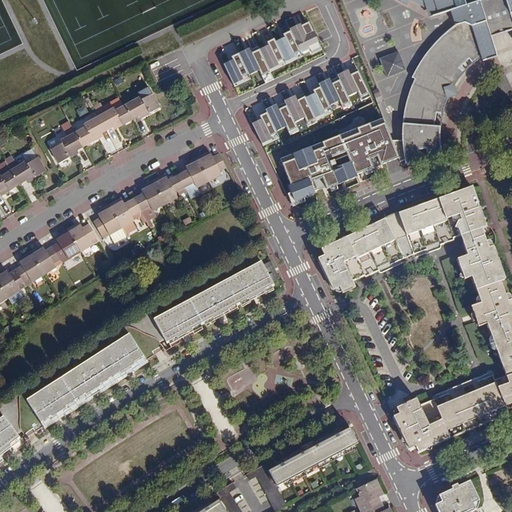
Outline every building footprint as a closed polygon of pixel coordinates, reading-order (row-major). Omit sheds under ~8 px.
[(450,11),(456,26),(454,27),(442,37),(431,48),(420,62),(412,78),(415,79),(411,92),(405,112),(402,132),(402,141),(391,141),(398,159),(399,162),(406,160),(419,155),(417,151),(427,150),(427,152),(440,147),(439,140),(440,128),(434,127),(435,113),(442,115),(443,109),(447,99),(458,96),(454,86),(463,73),(459,70),(469,59),(473,64),(481,58),(486,54),(490,52),(494,50),(491,38),(486,20),(485,19),(471,23),(466,7),(463,0),(411,0),(412,0),(427,9),(436,5),(439,15),(450,11)] [(485,19),(497,15),(496,14),(491,0),(487,0),(466,7),(471,23),(485,19)] [(511,0),(491,0),(496,14),(508,10),(511,9),(511,0)] [(430,18),(439,15),(436,5),(427,9),(430,18)] [(329,10),(314,17),(321,35),(336,28),(329,10)] [(511,22),(508,10),(496,14),(497,15),(503,34),(511,30),(511,22)] [(497,15),(485,19),(486,20),(491,38),(503,34),(497,15)] [(301,24),(289,30),(290,31),(301,54),(311,49),(313,54),(324,49),(311,22),(302,26),(301,24)] [(275,42),(285,63),(301,55),(301,54),(290,31),(283,35),(284,38),(275,42)] [(259,50),(268,71),(285,63),(275,42),(274,39),(266,43),(268,46),(259,50)] [(238,54),(249,75),(258,71),(263,80),(271,76),(269,73),(268,71),(259,50),(257,47),(249,51),(248,49),(238,54)] [(497,58),(494,50),(490,52),(486,54),(481,58),(482,63),(497,58)] [(399,52),(380,59),(387,78),(406,71),(399,52)] [(223,65),(233,85),(249,77),(249,75),(238,54),(231,58),(232,61),(223,65)] [(286,65),(302,57),(301,55),(285,63),(286,65)] [(286,65),(285,63),(268,71),(269,73),(286,65)] [(348,70),(337,76),(338,77),(347,97),(357,92),(362,101),(370,97),(356,69),(348,72),(348,70)] [(265,84),(273,80),(271,76),(263,80),(265,84)] [(234,88),(250,79),(249,77),(233,85),(234,88)] [(320,88),(328,106),(339,101),(343,110),(351,106),(347,97),(338,77),(330,81),(329,79),(318,85),(320,88)] [(305,98),(313,117),(330,109),(328,106),(320,88),(312,91),(314,94),(305,98)] [(294,96),(283,102),(284,103),(293,121),(303,116),(307,125),(315,121),(314,119),(305,98),(303,94),(295,98),(294,96)] [(62,145),(51,150),(58,164),(70,158),(69,157),(94,143),(92,138),(121,123),(122,125),(147,112),(148,115),(160,108),(152,95),(141,101),(140,98),(115,112),(113,109),(85,125),(86,128),(60,142),(62,145)] [(266,113),(274,130),(284,125),(288,133),(297,129),(293,121),(284,103),(276,107),(275,105),(265,110),(266,113)] [(330,109),(313,117),(314,119),(331,111),(330,109)] [(251,124),(259,142),(276,134),(274,130),(266,113),(259,117),(260,120),(251,124)] [(391,141),(383,119),(322,142),(323,147),(312,151),(310,146),(280,158),(290,185),(288,186),(294,201),(314,194),(314,191),(337,182),(338,184),(356,178),(355,175),(398,159),(391,141)] [(259,142),(260,144),(277,136),(276,134),(259,142)] [(440,147),(427,152),(429,156),(441,152),(440,147)] [(0,193),(8,189),(10,191),(34,175),(35,178),(46,172),(33,150),(22,156),(25,161),(18,166),(13,158),(6,163),(11,172),(1,178),(1,177),(0,177),(0,193)] [(209,151),(196,158),(198,161),(211,154),(209,151)] [(198,161),(209,182),(222,175),(220,171),(225,168),(219,155),(213,157),(212,154),(211,154),(198,161)] [(420,158),(419,155),(406,160),(407,163),(420,158)] [(198,161),(196,158),(185,164),(186,167),(198,161)] [(188,171),(178,176),(185,188),(194,183),(197,188),(209,182),(198,161),(186,167),(188,171)] [(0,175),(1,177),(1,178),(11,172),(6,163),(0,166),(0,175)] [(153,182),(154,184),(168,177),(166,174),(153,182)] [(168,177),(154,184),(166,205),(179,198),(176,193),(185,188),(178,176),(169,180),(168,177)] [(143,191),(154,184),(153,182),(141,188),(143,191)] [(134,200),(141,212),(151,206),(154,212),(166,205),(154,184),(143,191),(144,194),(134,200)] [(366,232),(364,229),(350,236),(352,238),(346,241),(345,238),(327,247),(329,250),(322,254),(324,256),(317,259),(323,271),(326,270),(329,276),(325,277),(332,290),(338,288),(351,282),(364,276),(365,277),(377,272),(379,273),(382,273),(403,263),(401,259),(414,253),(415,256),(434,249),(437,247),(440,243),(452,239),(452,237),(459,235),(477,228),(484,226),(480,212),(473,215),(471,208),(478,206),(471,188),(465,190),(466,193),(460,195),(459,192),(438,199),(439,202),(432,204),(431,202),(417,207),(418,209),(406,214),(405,211),(397,214),(400,221),(387,226),(384,219),(375,224),(377,227),(366,232)] [(122,199),(109,206),(110,209),(123,202),(122,199)] [(132,217),(141,212),(134,200),(125,205),(123,202),(110,209),(122,229),(135,222),(132,217)] [(110,209),(109,206),(96,213),(98,216),(110,209)] [(480,212),(478,206),(471,208),(473,215),(480,212)] [(127,238),(122,229),(110,209),(98,216),(100,219),(93,222),(103,240),(109,236),(114,245),(127,238)] [(391,216),(384,219),(387,226),(400,221),(397,214),(391,216)] [(79,222),(67,230),(68,233),(81,225),(79,222)] [(81,225),(68,233),(81,254),(99,243),(89,225),(83,229),(81,225)] [(463,244),(481,237),(477,228),(459,235),(463,244)] [(68,233),(67,230),(55,237),(57,240),(68,233)] [(63,265),(81,254),(68,233),(57,240),(60,243),(52,247),(63,265)] [(481,316),(474,319),(477,326),(486,323),(491,336),(489,337),(488,338),(488,340),(491,348),(493,349),(495,349),(502,369),(511,365),(511,299),(510,294),(507,292),(504,293),(500,280),(505,279),(491,242),(488,238),(486,238),(482,240),(481,237),(463,244),(467,254),(456,258),(464,279),(471,276),(478,295),(476,296),(475,299),(476,303),(470,306),(472,312),(479,310),(481,316)] [(30,253),(32,256),(43,249),(42,246),(30,253)] [(45,277),(63,265),(52,247),(45,252),(43,249),(32,256),(45,277)] [(20,263),(32,256),(30,253),(18,261),(20,263)] [(33,284),(45,277),(32,256),(20,263),(22,266),(15,270),(24,283),(30,279),(33,284)] [(269,289),(274,287),(272,284),(278,280),(275,274),(269,277),(267,274),(273,270),(269,263),(263,266),(260,261),(189,301),(153,320),(147,308),(139,312),(107,333),(115,345),(32,398),(27,401),(19,389),(1,401),(0,401),(0,460),(3,458),(0,455),(8,449),(10,453),(20,445),(18,441),(25,436),(27,439),(57,420),(54,417),(63,411),(65,415),(75,409),(72,405),(80,401),(82,404),(91,398),(89,395),(97,389),(99,393),(108,387),(106,383),(114,379),(116,382),(125,376),(123,373),(131,367),(133,371),(148,362),(164,351),(162,347),(168,344),(170,348),(183,341),(181,337),(189,333),(191,336),(201,331),(199,328),(207,324),(208,327),(218,321),(216,318),(225,314),(227,317),(237,311),(235,308),(242,304),(244,307),(254,302),(251,299),(259,294),(261,298),(272,292),(269,289)] [(26,287),(24,283),(15,270),(9,274),(7,271),(0,276),(0,286),(8,299),(26,287)] [(30,279),(24,283),(26,287),(26,288),(33,284),(30,279)] [(354,288),(351,282),(338,288),(340,294),(354,288)] [(479,310),(472,312),(474,319),(481,316),(479,310)] [(505,376),(511,373),(511,365),(502,369),(505,376)] [(511,373),(505,376),(495,380),(493,375),(489,377),(488,373),(435,395),(437,398),(420,406),(416,398),(396,408),(399,414),(398,414),(401,420),(395,423),(408,450),(415,446),(418,453),(449,438),(468,430),(465,421),(472,419),(475,427),(507,414),(511,411),(511,373)] [(401,420),(398,414),(392,417),(395,423),(401,420)] [(468,430),(475,427),(472,419),(465,421),(468,430)] [(264,467),(247,475),(250,481),(257,478),(275,511),(277,511),(287,506),(277,487),(358,443),(351,427),(344,430),(319,445),(317,444),(300,453),(301,455),(269,472),(269,471),(267,473),(264,467)] [(383,496),(376,480),(357,489),(361,497),(355,499),(361,511),(391,511),(389,508),(385,510),(381,511),(379,511),(377,507),(374,500),(379,498),(383,496)] [(470,481),(438,495),(441,499),(433,503),(437,511),(470,511),(476,510),(473,503),(479,501),(470,481)] [(236,489),(232,484),(231,485),(216,493),(220,499),(218,500),(219,501),(201,511),(241,511),(230,493),(236,489)] [(374,500),(377,507),(382,504),(379,498),(374,500)]
